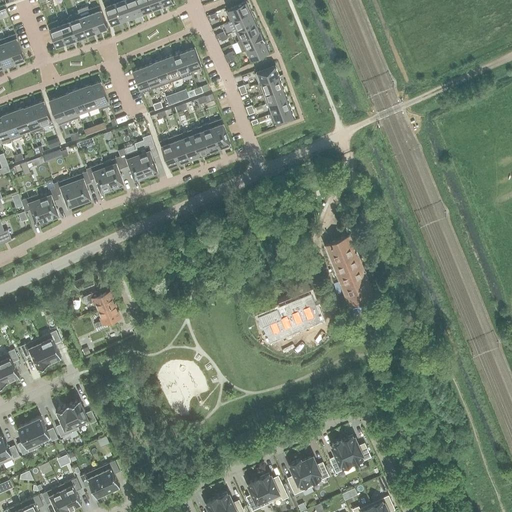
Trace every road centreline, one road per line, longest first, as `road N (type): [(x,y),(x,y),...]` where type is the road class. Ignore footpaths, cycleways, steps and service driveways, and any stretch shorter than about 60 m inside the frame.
road 1 (residential): [(406,511),(360,411),(181,491)]
road 2 (unclassified): [(0,291),(262,171)]
road 3 (residential): [(253,150),(100,207),(0,259)]
road 4 (unclassified): [(262,171),(511,56)]
road 5 (unknown): [(343,133),(344,169),(319,265),(331,302),(352,327)]
road 6 (residential): [(203,25),(253,150)]
